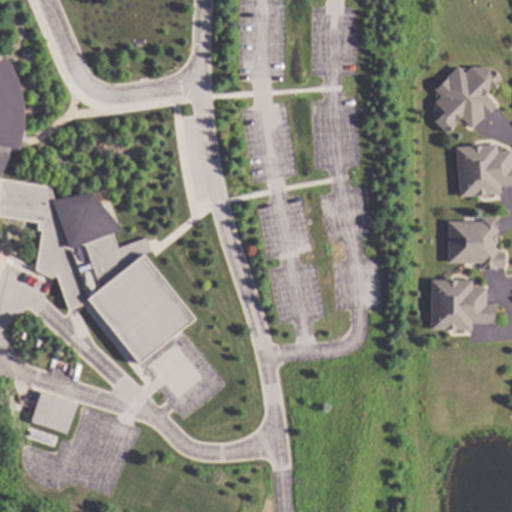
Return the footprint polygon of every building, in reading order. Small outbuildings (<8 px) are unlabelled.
[(0,59),(8,55),(21,81),(24,93),(26,105),(26,117),(24,129),(19,146),(11,145),(8,156),(4,167),(0,173),(0,177),(50,185),(54,197),(93,191),(124,229),(114,232),(119,247),(146,237),(151,250),(144,252),(195,317),(140,362),(89,297),(83,303),(69,308),(57,274),(52,276),(36,268),(42,228),(38,226),(38,220),(0,213),(0,59)] [(502,78),(485,94),(497,106),(474,128),(462,116),(447,131),(436,119),(436,103),(444,96),(437,88),(459,67),(466,75),(474,68),(492,68),(502,78)] [(498,150),(511,149),(511,184),(500,186),(501,192),(459,195),(455,145),(497,142),(498,150)] [(496,252),(504,252),(504,266),(496,266),(496,267),(481,267),(481,261),(447,261),(447,220),(481,220),(481,216),(496,216),(496,252)] [(472,279),(472,288),(486,288),(486,303),(496,304),(495,323),(472,323),(472,330),(429,329),(430,278),(472,279)] [(79,403),(69,433),(32,421),(42,390),(79,403)]
